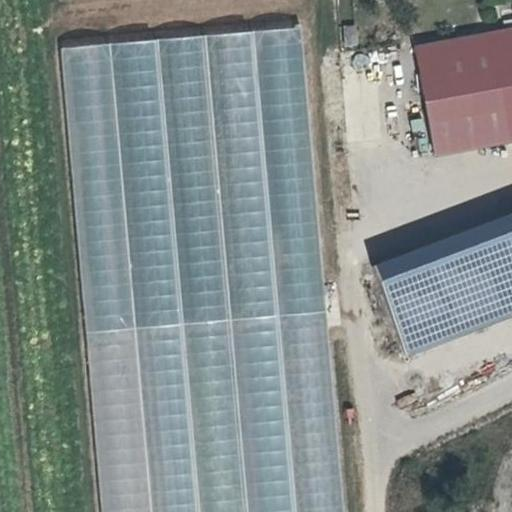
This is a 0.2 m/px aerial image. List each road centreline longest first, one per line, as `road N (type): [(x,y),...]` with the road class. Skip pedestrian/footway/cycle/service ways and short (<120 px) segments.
road 1 (track): [(376,485),(335,0)]
road 2 (track): [(377,511),(376,485),(410,435),(511,385)]
